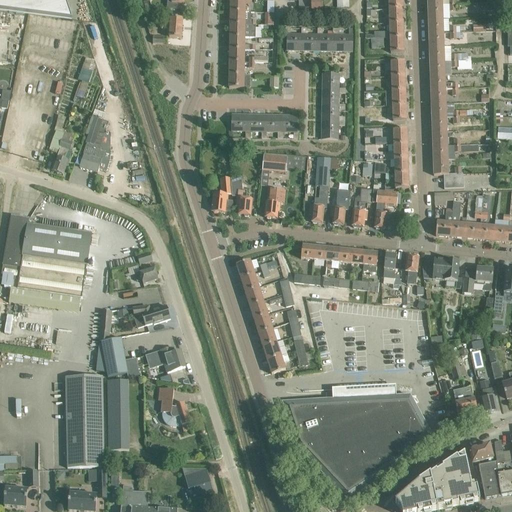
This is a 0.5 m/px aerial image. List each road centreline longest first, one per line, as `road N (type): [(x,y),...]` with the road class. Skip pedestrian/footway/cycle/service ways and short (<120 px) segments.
road 1 (residential): [(13,174),(122,204),(141,217),(245,511)]
road 2 (residential): [(213,245),(280,451),(324,511)]
road 3 (residential): [(414,0),(423,246)]
road 4 (residential): [(423,246),(274,231),(213,245)]
road 5 (tertiary): [(511,418),(447,450),(378,502)]
road 6 (residential): [(191,99),(184,152),(213,245)]
road 7 (residential): [(191,99),(298,106),(298,69)]
